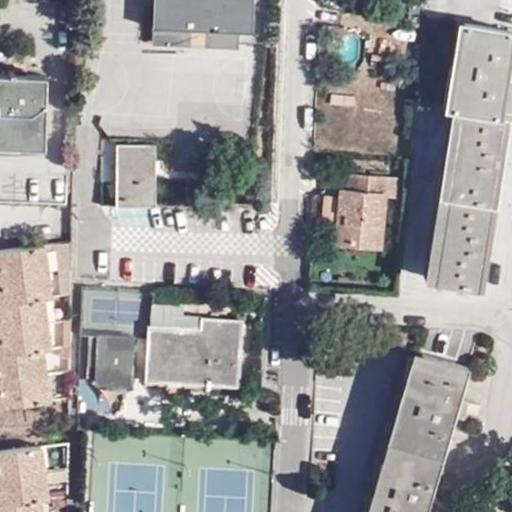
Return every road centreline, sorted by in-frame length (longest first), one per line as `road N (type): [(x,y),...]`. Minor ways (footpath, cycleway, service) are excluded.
road 1 (residential): [(283,511),(304,0)]
road 2 (residential): [(498,511),(511,361)]
